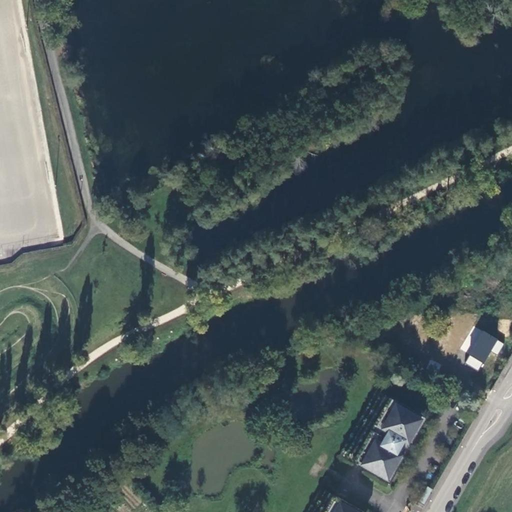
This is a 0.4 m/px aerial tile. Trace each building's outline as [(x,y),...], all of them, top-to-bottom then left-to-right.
[(484,359),(490,347),(471,339),(464,349),(478,356),(468,379),(481,385),(492,363),(484,359)] [(376,389),(339,455),(382,478),(389,465),(393,467),(396,461),(400,463),(404,456),(400,454),(411,435),(415,437),(419,430),(411,425),(418,412),(376,389)] [(434,488),(428,485),(419,502),(425,505),(434,488)] [(307,511),(362,511),(364,510),(322,487),(307,511)] [(89,491),(83,495),(87,501),(94,496),(89,491)]
